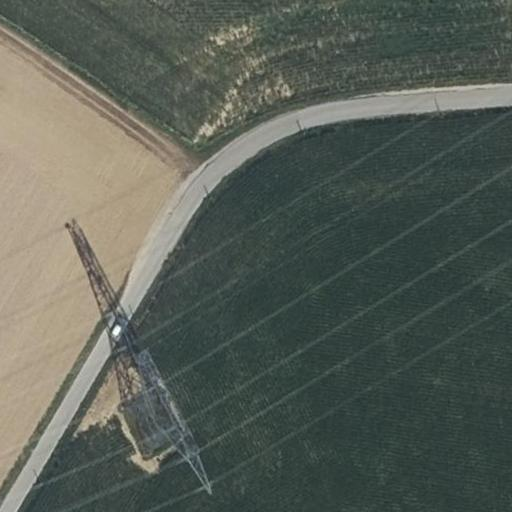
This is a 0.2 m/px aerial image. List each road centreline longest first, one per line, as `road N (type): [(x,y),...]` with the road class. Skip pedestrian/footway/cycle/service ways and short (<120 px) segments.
road 1 (unclassified): [(4,511),(192,191),(235,151),(303,118),(511,99)]
road 2 (track): [(206,178),(0,35)]
